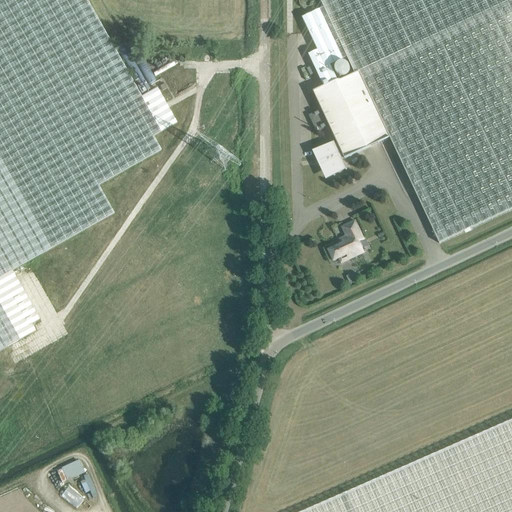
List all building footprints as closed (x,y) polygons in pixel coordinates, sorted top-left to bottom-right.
[(0,0),(0,351),(27,337),(35,332),(31,325),(39,320),(12,271),(114,214),(98,186),(161,151),(153,137),(177,124),(157,88),(141,97),(105,32),(86,0),(0,0)] [(511,0),(320,0),(324,8),(303,17),(318,51),(310,55),(325,87),(314,92),(338,142),(335,144),(334,143),(321,149),(326,159),(324,159),(327,164),(328,163),(334,176),(347,170),(342,160),(345,158),(345,159),(390,137),(440,244),(511,209),(511,0)] [(146,82),(145,82),(137,87),(142,95),(150,90),(146,82)] [(315,116),(311,118),(316,129),(327,124),(319,107),(313,110),(315,116)] [(329,250),(334,261),(339,258),(341,263),(364,253),(356,236),(361,234),(355,221),(342,227),(346,236),(340,239),(342,244),(329,250)] [(511,511),(511,420),(302,511),(511,511)]
